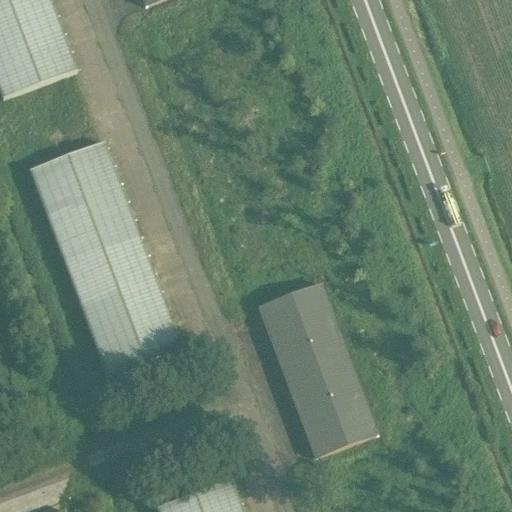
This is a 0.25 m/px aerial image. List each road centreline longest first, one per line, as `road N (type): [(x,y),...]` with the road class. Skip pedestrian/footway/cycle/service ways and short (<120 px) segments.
road 1 (primary): [(511,382),(370,0)]
road 2 (unclassified): [(511,311),(397,0)]
